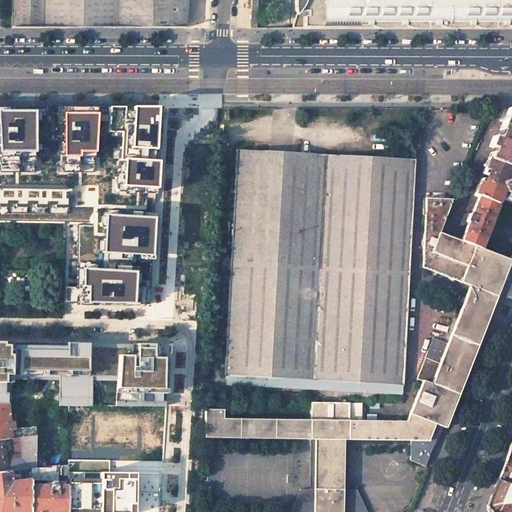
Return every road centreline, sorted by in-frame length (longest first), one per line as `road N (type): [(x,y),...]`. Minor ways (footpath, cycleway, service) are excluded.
road 1 (tertiary): [(220,54),(511,57)]
road 2 (residential): [(0,321),(202,324),(198,396)]
road 3 (tertiary): [(0,55),(220,54)]
road 4 (secondary): [(449,511),(511,349)]
